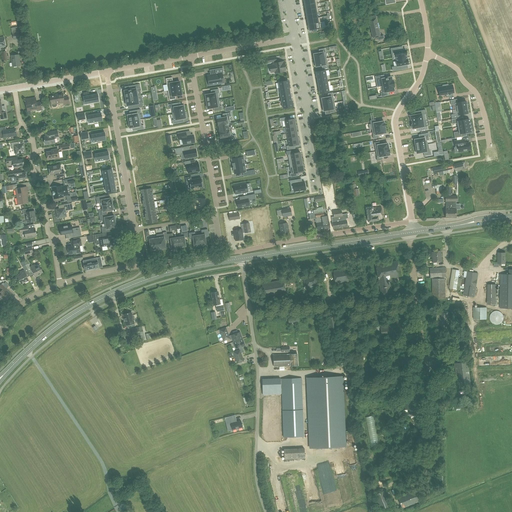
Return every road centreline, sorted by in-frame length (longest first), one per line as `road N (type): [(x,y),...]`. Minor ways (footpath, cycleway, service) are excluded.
road 1 (residential): [(412,221),(139,266)]
road 2 (unclassified): [(266,511),(255,473),(258,372),(241,258)]
road 3 (primary): [(21,356),(71,315),(129,285),(241,258)]
road 4 (residential): [(59,284),(33,142),(14,87)]
road 5 (residential): [(427,55),(396,116),(412,221)]
road 6 (primary): [(241,258),(412,232)]
road 7 (residential): [(134,229),(105,71)]
road 8 (residential): [(320,191),(293,38)]
road 9 (residential): [(190,57),(215,206)]
road 10 (residential): [(427,55),(457,69),(478,96),(489,147)]
